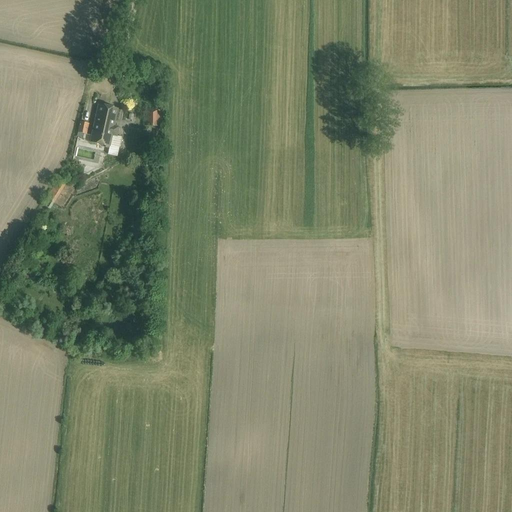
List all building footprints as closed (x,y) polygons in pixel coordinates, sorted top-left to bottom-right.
[(90,143),(109,147),(112,136),(116,137),(119,128),(114,127),(118,109),(98,105),(90,143)] [(165,129),(165,111),(159,110),(145,110),(145,127),(154,127),(154,140),(158,140),(158,128),(161,128),(165,129)] [(77,133),(87,135),(89,124),(79,122),(77,133)] [(97,155),(99,146),(80,143),(78,151),(82,152),(82,153),(97,155)] [(58,180),(46,199),(54,204),(66,185),(58,180)]
